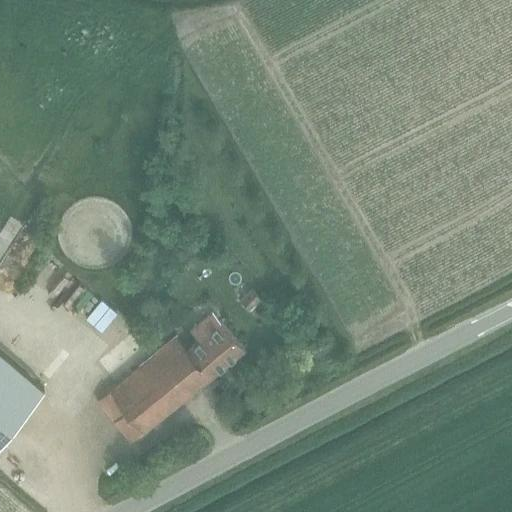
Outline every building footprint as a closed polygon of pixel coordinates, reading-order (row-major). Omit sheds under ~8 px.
[(49,255),(56,227),(39,222),(31,250),(49,255)] [(186,347),(209,376),(243,348),(220,319),(207,330),(200,320),(188,329),(196,339),(186,347)] [(115,383),(96,398),(130,440),(209,376),(186,347),(176,335),(155,352),(115,383)] [(43,361),(51,350),(34,338),(26,349),(43,361)] [(0,450),(7,442),(0,436),(44,385),(0,348),(0,450)]
